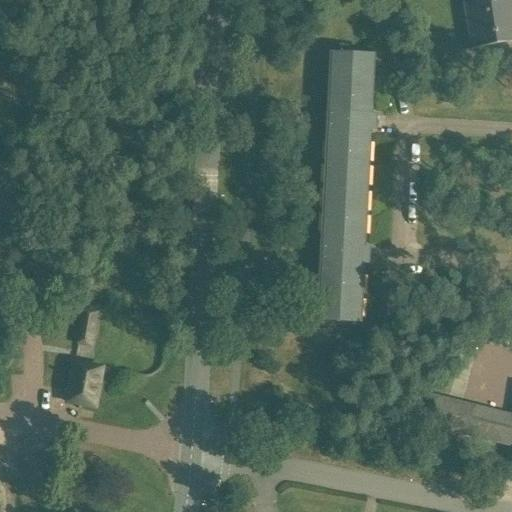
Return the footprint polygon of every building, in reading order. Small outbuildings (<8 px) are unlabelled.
[(511,0),(462,0),(471,51),(511,44),(511,0)] [(375,133),(375,116),(370,116),(373,57),(330,55),(318,322),(361,324),(363,265),(368,265),(369,249),(364,249),(369,132),(375,133)] [(95,314),(83,312),(77,344),(90,346),(95,314)] [(74,362),(69,392),(66,404),(96,410),(103,368),(74,362)] [(425,416),(422,431),(465,439),(471,409),(461,407),(428,401),(428,404),(427,409),(426,412),(425,416)] [(503,481),(511,483),(511,417),(471,409),(465,439),(471,440),(475,441),(510,448),(507,462),(505,468),(503,481)]
